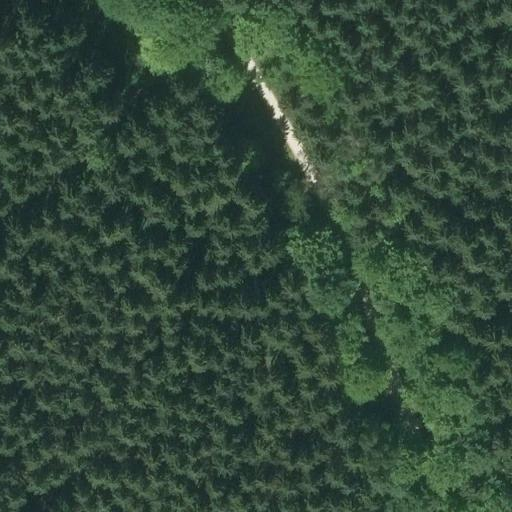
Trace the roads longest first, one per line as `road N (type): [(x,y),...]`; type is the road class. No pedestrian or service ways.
road 1 (track): [(448,511),(298,151),(204,0)]
road 2 (track): [(92,511),(56,410),(0,317)]
